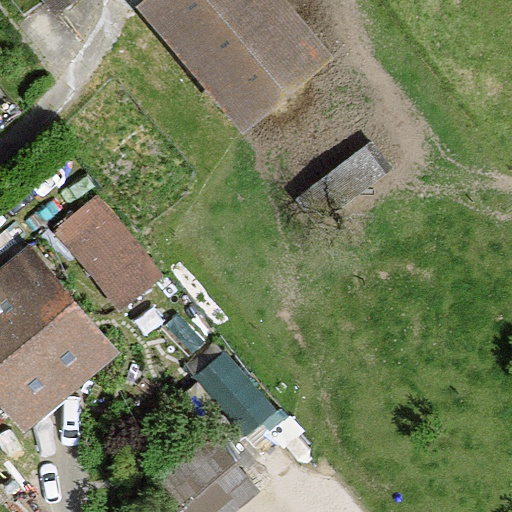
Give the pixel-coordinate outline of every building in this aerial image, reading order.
[(305,52),(263,0),(114,0),(113,1),(213,126),(305,52)] [(123,301),(172,264),(106,178),(58,214),(123,301)] [(15,251),(0,264),(0,420),(13,434),(105,351),(15,251)] [(255,369),(242,375),(229,352),(213,360),(246,420),(274,405),(255,369)] [(221,425),(170,465),(206,511),(216,511),(261,477),(221,425)]
